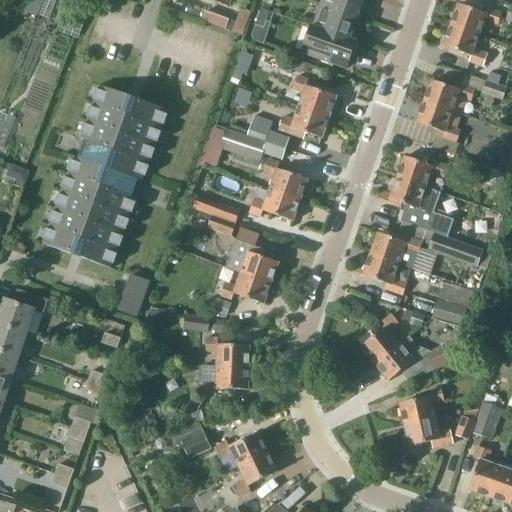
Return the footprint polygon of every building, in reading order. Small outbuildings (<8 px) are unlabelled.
[(45,0),(39,15),(50,19),(57,2),(53,0),(45,0)] [(315,0),(322,2),(321,5),(359,18),(362,8),(367,10),(370,0),(315,0)] [(314,27),(312,27),(312,28),(357,43),(357,42),(356,42),(360,29),(355,28),(359,18),(321,5),(314,27)] [(487,15),(459,5),(452,26),(480,37),(486,22),(498,26),(502,15),(489,10),(487,15)] [(243,37),(252,13),(241,9),(233,33),(243,37)] [(262,10),(256,27),(264,30),(270,13),(262,10)] [(226,30),(230,20),(206,11),(202,22),(226,30)] [(444,48),(472,58),(470,62),(484,67),(488,56),(475,51),(480,37),(452,26),(444,48)] [(303,55),(347,70),(357,43),(312,28),(303,55)] [(302,74),(305,65),(288,58),(283,71),(291,75),(293,70),(302,74)] [(489,71),(486,80),(498,84),(501,76),(489,71)] [(460,91),(432,81),(425,103),(453,113),(459,98),(471,103),(475,91),(482,93),(481,94),(503,101),(507,88),(486,81),(486,82),(465,75),(462,86),(460,91)] [(293,91),(304,95),(300,108),(329,118),(337,97),(307,87),(309,82),(298,78),(293,91)] [(167,112),(128,98),(98,87),(77,144),(82,146),(75,164),(71,162),(41,246),(110,271),(135,200),(131,199),(137,181),(142,183),(167,112)] [(417,124),(445,134),(443,139),(457,144),(461,132),(448,127),(453,113),(425,103),(417,124)] [(295,122),(284,118),(279,131),(302,139),(305,133),(322,139),(329,118),(300,108),(295,122)] [(249,132),(231,126),(230,130),(287,149),(291,138),(271,132),(274,122),(255,115),(249,132)] [(226,129),(225,132),(214,128),(203,162),(217,167),(223,150),(261,162),(263,155),(283,161),(287,149),(230,130),(226,129)] [(511,144),(511,146),(507,144),(497,170),(511,175),(511,144)] [(434,167),(406,157),(398,178),(427,189),(433,174),(444,178),(449,166),(436,161),(434,167)] [(484,182),(488,169),(457,158),(452,171),(484,182)] [(264,174),(275,178),(271,191),(300,201),(308,180),(278,169),(280,164),(269,160),(264,174)] [(398,178),(391,199),(407,205),(401,222),(435,234),(448,238),(454,222),(434,215),(442,194),(427,189),(398,178)] [(250,214),(261,218),(263,211),(293,222),(300,201),(271,191),(266,205),(255,201),(250,214)] [(195,209),(204,212),(203,214),(236,225),(240,212),(200,197),(195,209)] [(212,217),(208,230),(232,238),(236,225),(212,217)] [(371,255),(400,265),(400,266),(412,270),(417,256),(418,256),(423,244),(399,235),(397,240),(379,234),(371,255)] [(484,251),(435,234),(428,251),(478,269),(484,251)] [(226,268),(241,274),(271,285),(279,264),(264,258),(266,250),(260,248),(260,249),(236,241),(235,245),(234,245),(226,268)] [(363,276),(391,287),(390,291),(403,296),(407,284),(394,280),(400,266),(400,265),(371,255),(363,276)] [(221,297),(232,301),(234,294),(264,305),(271,285),(241,274),(236,288),(225,284),(221,297)] [(138,318),(150,282),(130,275),(118,311),(138,318)] [(440,299),(438,299),(433,319),(462,327),(467,310),(472,312),(477,293),(445,283),(440,299)] [(15,300),(5,296),(0,311),(0,321),(29,331),(36,311),(44,314),(49,301),(18,290),(15,300)] [(207,310),(227,317),(232,304),(212,297),(207,310)] [(399,321),(421,329),(425,316),(404,309),(399,321)] [(382,322),(386,328),(362,348),(375,364),(400,345),(391,333),(400,326),(391,315),(382,322)] [(228,321),(185,316),(184,330),(209,333),(209,330),(227,332),(228,321)] [(0,347),(21,355),(29,331),(0,321),(0,347)] [(105,333),(102,344),(117,349),(118,350),(122,339),(105,333)] [(400,345),(375,364),(389,382),(401,372),(410,383),(436,372),(427,353),(430,352),(420,347),(419,348),(410,337),(400,345)] [(436,372),(469,357),(460,338),(430,352),(427,353),(436,372)] [(205,353),(217,353),(216,367),(248,368),(249,346),(217,345),(217,339),(205,339),(205,353)] [(0,373),(13,378),(21,355),(0,347),(0,373)] [(216,382),(204,382),(204,396),(216,396),(216,389),(247,390),(248,368),(216,367),(216,382)] [(92,371),(89,380),(104,385),(107,376),(92,371)] [(0,400),(5,402),(13,378),(0,373),(0,400)] [(104,385),(89,380),(84,391),(100,396),(104,385)] [(429,391),(430,398),(400,404),(404,426),(436,419),(432,404),(444,402),(441,388),(429,391)] [(498,398),(487,394),(472,434),(492,441),(503,410),(495,407),(498,398)] [(73,425),(89,431),(96,410),(80,404),(73,425)] [(468,443),(479,410),(464,413),(454,439),(468,443)] [(202,413),(184,418),(186,427),(200,424),(204,423),(202,413)] [(439,433),(436,419),(404,426),(409,447),(440,440),(441,447),(453,444),(450,430),(439,433)] [(190,461),(212,450),(200,424),(186,427),(171,430),(177,445),(181,443),(190,461)] [(89,431),(73,425),(64,451),(80,457),(89,431)] [(216,446),(222,459),(232,454),(238,466),(267,452),(257,432),(228,446),(226,441),(216,446)] [(473,458),(479,460),(469,491),(489,498),(500,467),(486,462),(490,451),(477,447),(473,458)] [(238,466),(245,480),(234,485),(240,497),(251,492),(248,486),(276,472),(267,452),(238,466)] [(56,472),(72,478),(75,470),(59,464),(56,472)] [(511,471),(500,467),(489,498),(510,505),(511,498),(511,471)] [(72,478),(56,472),(52,485),(68,490),(72,478)] [(0,511),(14,511),(17,506),(0,500),(0,511)]
